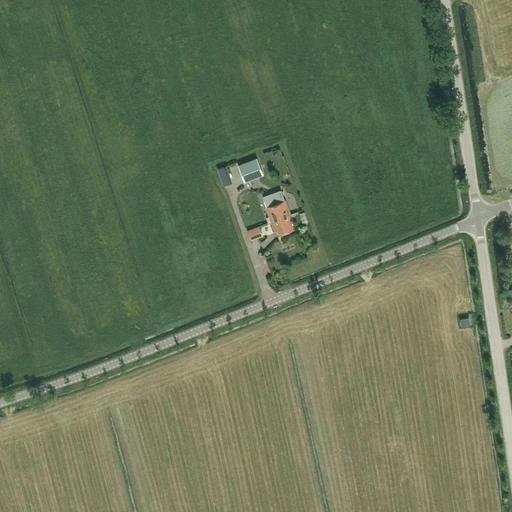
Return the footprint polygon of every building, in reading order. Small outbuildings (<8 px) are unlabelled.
[(270,152),(272,159),(281,157),(278,149),(270,152)] [(244,181),(263,174),(256,158),(238,165),(244,181)] [(226,165),(218,168),(223,185),(232,182),(226,165)] [(290,215),(285,201),(284,201),(280,190),(263,196),(267,207),(266,208),(271,222),(274,221),(279,234),(293,229),(288,216),(290,215)] [(301,225),(307,223),(304,213),(298,215),(301,225)] [(259,226),(247,230),(250,240),(263,236),(259,226)] [(470,325),(469,318),(460,319),(461,326),(470,325)]
